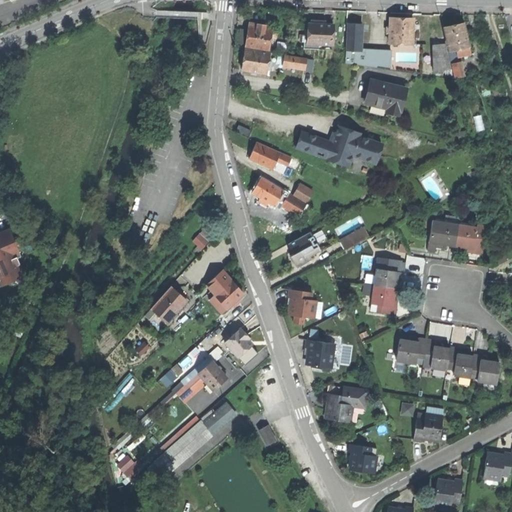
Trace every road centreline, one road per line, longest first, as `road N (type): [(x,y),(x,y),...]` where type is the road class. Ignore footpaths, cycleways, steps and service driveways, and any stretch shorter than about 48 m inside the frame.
road 1 (residential): [(344,510),(289,375),(219,150),(215,104),(227,0)]
road 2 (residential): [(511,420),(344,510)]
road 3 (unknown): [(218,74),(359,97)]
